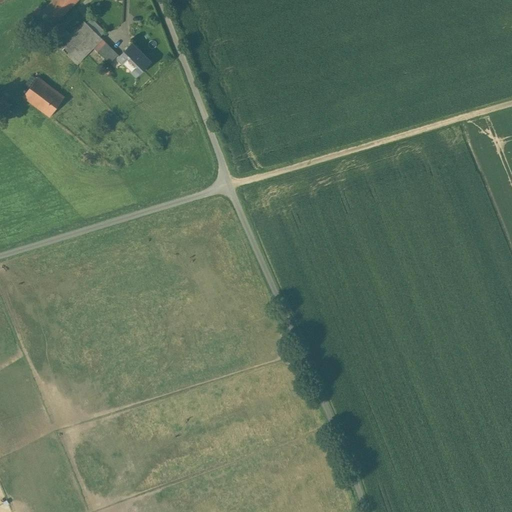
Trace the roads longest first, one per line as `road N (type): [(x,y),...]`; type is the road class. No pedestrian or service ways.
road 1 (unclassified): [(366,511),(227,186)]
road 2 (track): [(511,104),(227,186)]
road 3 (unclassified): [(0,256),(227,186)]
road 4 (unclassified): [(227,186),(158,0)]
